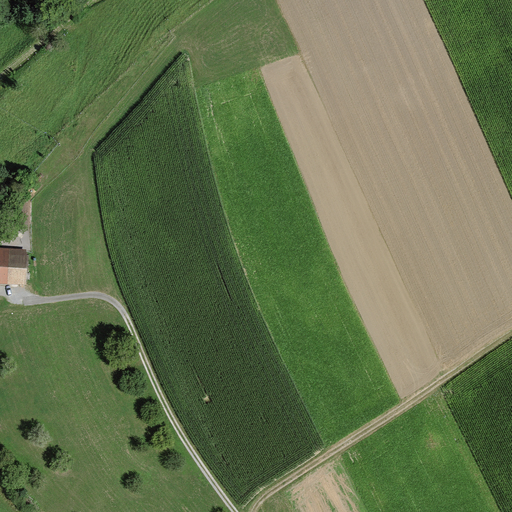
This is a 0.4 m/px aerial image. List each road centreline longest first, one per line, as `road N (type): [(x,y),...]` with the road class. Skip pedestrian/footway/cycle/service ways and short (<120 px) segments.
road 1 (track): [(236,511),(155,389),(118,304),(102,295),(26,300)]
road 2 (track): [(254,511),(256,502),(511,337)]
